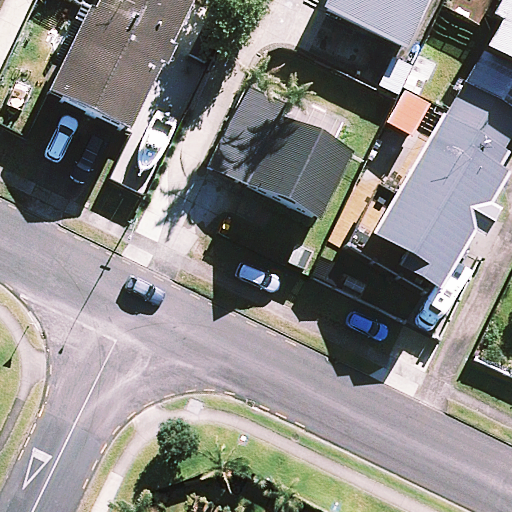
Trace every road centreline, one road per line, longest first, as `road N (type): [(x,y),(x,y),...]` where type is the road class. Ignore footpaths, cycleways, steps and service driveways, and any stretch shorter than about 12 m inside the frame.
road 1 (residential): [(134,305),(511,486)]
road 2 (residential): [(33,511),(134,305)]
road 3 (residential): [(0,239),(134,305)]
